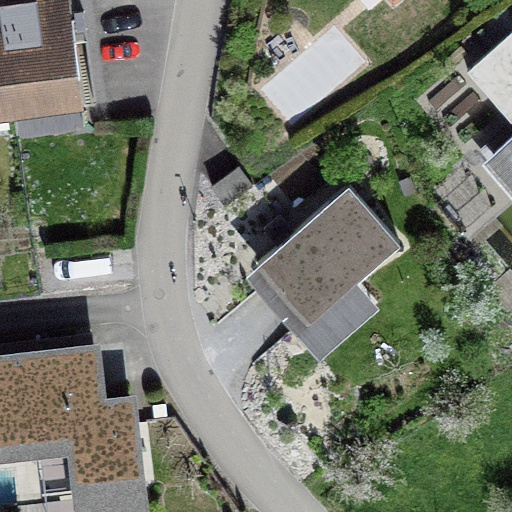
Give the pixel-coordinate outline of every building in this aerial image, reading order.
[(0,9),(13,103),(81,93),(74,44),(67,0),(21,0),(0,3),(0,9)] [(0,105),(13,103),(0,9),(0,105)] [(511,29),(468,68),(511,119),(511,135),(494,151),(511,172),(511,29)] [(239,165),(212,185),(226,204),(253,184),(239,165)] [(400,241),(349,182),(293,231),(258,261),(289,297),(309,320),(400,241)] [(0,356),(0,437),(72,430),(78,478),(139,472),(131,396),(100,400),(95,346),(65,349),(0,356)]
